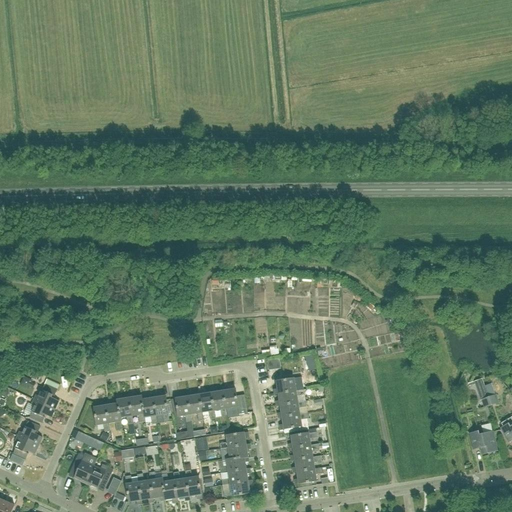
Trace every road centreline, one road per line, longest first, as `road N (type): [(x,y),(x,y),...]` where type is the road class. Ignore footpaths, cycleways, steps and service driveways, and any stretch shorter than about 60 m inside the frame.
road 1 (primary): [(511,189),(0,198)]
road 2 (residential): [(275,511),(245,368),(91,379),(37,493)]
road 3 (unclassified): [(275,511),(511,474)]
